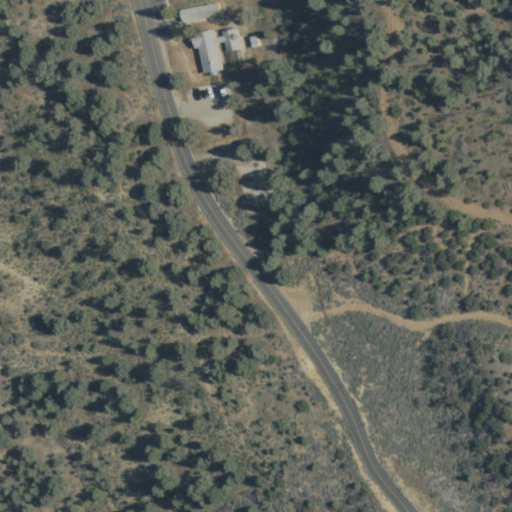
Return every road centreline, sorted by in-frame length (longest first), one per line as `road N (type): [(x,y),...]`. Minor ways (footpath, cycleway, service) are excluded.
road 1 (track): [(285,311),(349,305),(418,327),(493,316),(511,324),(502,217),(427,187),(398,148),(382,81),(403,43),(383,0)]
road 2 (residential): [(138,0),(180,154),(208,207),(332,379),(373,469),(408,511)]
